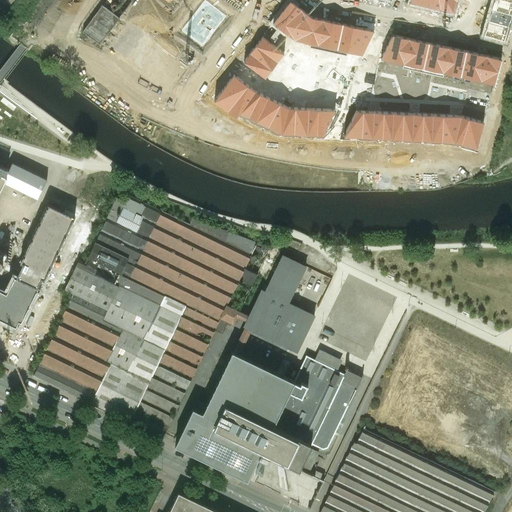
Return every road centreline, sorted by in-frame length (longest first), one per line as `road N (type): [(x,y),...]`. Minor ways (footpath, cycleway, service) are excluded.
road 1 (tertiary): [(272,511),(5,383)]
road 2 (unclassified): [(5,383),(86,210)]
road 3 (residential): [(477,0),(468,22),(451,29),(315,0)]
road 4 (residential): [(265,0),(193,98)]
